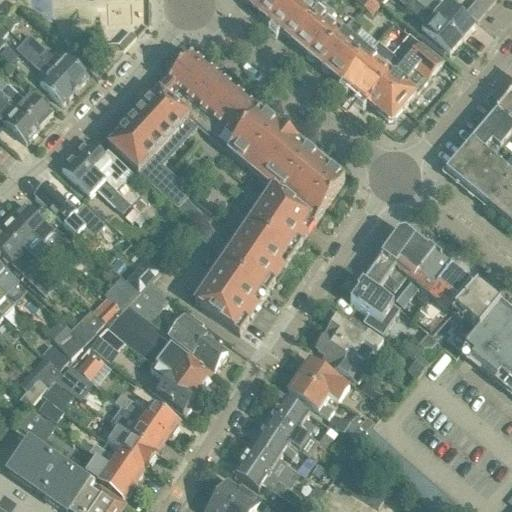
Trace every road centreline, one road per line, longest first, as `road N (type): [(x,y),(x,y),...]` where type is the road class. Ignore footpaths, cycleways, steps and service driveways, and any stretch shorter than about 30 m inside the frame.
road 1 (residential): [(395,188),(163,511)]
road 2 (residential): [(395,188),(189,10)]
road 3 (residential): [(189,10),(27,180)]
road 4 (residential): [(511,52),(395,188)]
road 5 (residential): [(511,286),(395,188)]
